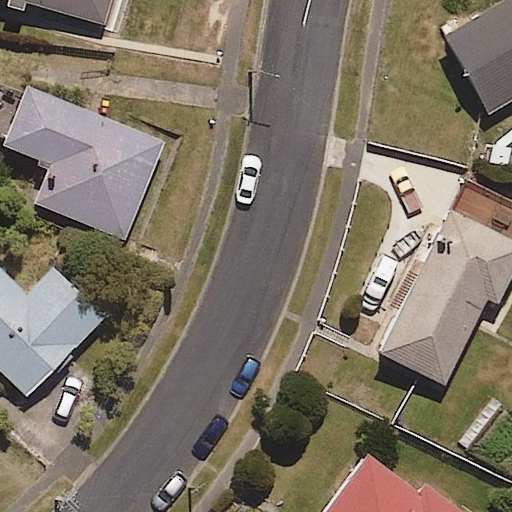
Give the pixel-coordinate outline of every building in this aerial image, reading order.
[(0,0),(0,6),(15,10),(16,4),(99,25),(105,0),(0,0)] [(511,0),(489,0),(440,29),(486,106),(511,90),(511,0)] [(21,74),(0,124),(0,138),(35,153),(33,159),(42,162),(28,198),(125,238),(168,134),(21,74)] [(511,229),(443,197),(374,346),(442,378),(483,291),(502,300),(511,278),(511,229)] [(0,264),(0,366),(24,389),(100,311),(47,259),(21,285),(0,264)] [(363,444),(313,511),(471,511),(420,475),(413,480),(363,444)]
